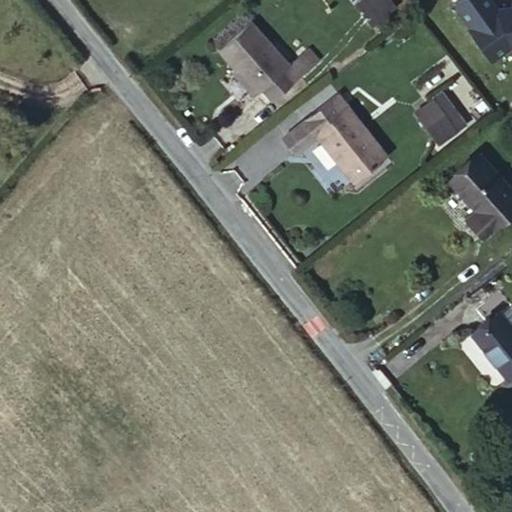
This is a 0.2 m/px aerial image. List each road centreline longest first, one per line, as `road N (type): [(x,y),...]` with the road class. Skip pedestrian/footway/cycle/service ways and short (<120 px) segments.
road 1 (residential): [(58,0),(451,511)]
road 2 (track): [(423,0),(511,117)]
